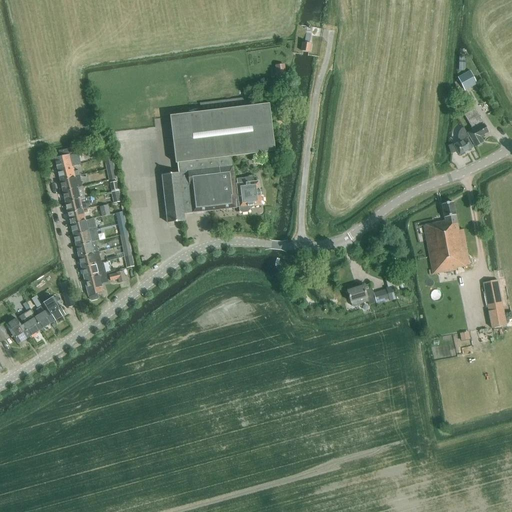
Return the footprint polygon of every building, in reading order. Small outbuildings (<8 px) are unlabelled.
[(308,52),(310,52),(311,44),(304,43),(303,43),(301,51),(303,51),(308,52)] [(286,77),(284,65),(278,66),(279,78),(286,77)] [(465,92),(471,88),(477,85),(470,71),(457,77),(465,92)] [(235,200),(236,199),(231,157),(275,152),(269,105),(252,107),(251,97),(199,103),(201,113),(170,116),(175,164),(177,164),(179,173),(162,175),(167,223),(185,221),(184,214),(192,213),(236,208),(235,200)] [(469,137),(474,147),(483,142),(482,142),(485,140),(482,136),(488,133),(474,109),(464,115),(473,131),(467,134),(469,137)] [(454,145),(457,152),(459,155),(473,148),(467,138),(469,137),(467,134),(463,128),(461,129),(459,131),(458,134),(458,136),(458,138),(458,140),(459,142),(454,145)] [(109,142),(108,135),(98,136),(99,143),(109,142)] [(449,150),(451,154),(457,152),(454,145),(453,144),(451,145),(448,146),(449,150)] [(57,170),(72,167),(70,157),(76,156),(74,148),(59,151),(60,158),(55,159),(57,170)] [(111,158),(103,159),(105,170),(113,169),(111,158)] [(60,181),(79,176),(78,171),(74,172),(72,167),(57,170),(60,181)] [(113,169),(105,170),(108,181),(115,180),(113,169)] [(63,192),(82,187),(79,176),(60,181),(63,192)] [(235,200),(236,208),(239,208),(240,211),(242,213),(248,212),(250,210),(249,207),(261,205),(264,202),(263,198),(260,196),(258,182),(254,183),(254,178),(236,180),(238,199),(236,199),(235,200)] [(116,183),(109,184),(110,193),(118,191),(116,183)] [(65,203),(85,198),(82,187),(63,192),(65,203)] [(120,204),(118,193),(111,194),(113,205),(120,204)] [(83,210),(89,209),(88,206),(90,206),(88,197),(85,198),(65,203),(68,214),(83,210)] [(459,230),(453,202),(441,205),(445,221),(423,225),(432,274),(457,270),(457,268),(470,266),(463,230),(459,230)] [(101,217),(110,215),(108,205),(99,207),(101,217)] [(86,221),(83,210),(68,214),(70,224),(86,221)] [(116,214),(118,225),(125,223),(123,213),(116,214)] [(73,235),(88,232),(92,231),(90,225),(87,226),(86,221),(70,224),(73,235)] [(144,233),(144,222),(134,222),(134,230),(139,230),(139,233),(144,233)] [(125,223),(118,225),(120,236),(127,234),(128,234),(125,223)] [(108,240),(117,238),(115,228),(106,230),(108,240)] [(76,246),(96,242),(94,236),(89,237),(88,232),(73,235),(76,246)] [(120,236),(119,236),(121,247),(129,245),(127,234),(120,236)] [(78,257),(98,252),(96,242),(76,246),(78,257)] [(129,245),(121,247),(123,258),(131,256),(129,245)] [(99,264),(101,263),(98,252),(78,257),(81,268),(96,265),(99,264)] [(131,256),(123,258),(125,269),(133,267),(131,256)] [(84,279),(99,276),(99,275),(106,274),(103,263),(101,263),(99,264),(96,265),(81,268),(84,279)] [(126,282),(123,271),(117,273),(109,275),(110,281),(118,279),(119,283),(126,282)] [(99,276),(84,279),(88,297),(89,300),(91,301),(97,300),(98,298),(97,294),(103,292),(99,276)] [(488,312),(503,309),(497,280),(483,283),(488,312)] [(368,303),(373,301),(371,294),(373,293),(371,284),(347,291),(351,304),(352,306),(354,308),(357,306),(359,305),(368,302),(368,303)] [(69,285),(63,287),(67,301),(73,299),(69,285)] [(377,305),(390,301),(389,299),(393,298),(390,288),(371,294),(375,304),(376,303),(377,305)] [(64,315),(53,298),(42,305),(46,311),(53,323),(64,315)] [(53,323),(46,311),(44,312),(41,307),(36,311),(39,316),(35,318),(34,319),(41,330),(53,323)] [(24,325),(23,326),(30,337),(41,330),(34,319),(35,318),(30,310),(27,312),(19,317),(24,325)] [(30,337),(23,326),(21,327),(16,319),(6,326),(18,345),(30,337)] [(0,342),(0,343),(6,340),(8,339),(1,327),(0,327),(0,342)]
